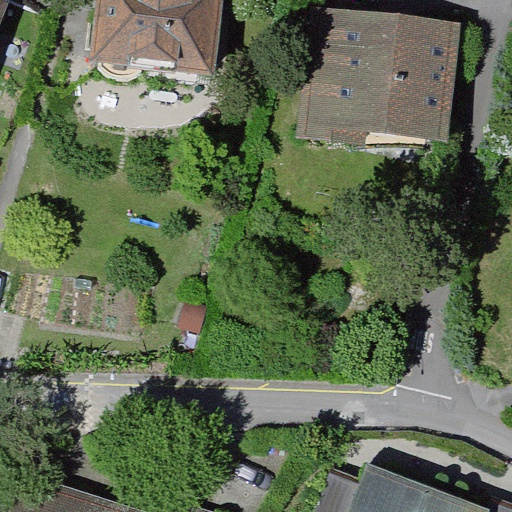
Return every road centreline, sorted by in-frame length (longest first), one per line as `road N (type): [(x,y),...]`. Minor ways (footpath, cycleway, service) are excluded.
road 1 (residential): [(426,413),(0,391)]
road 2 (residential): [(426,413),(507,0)]
